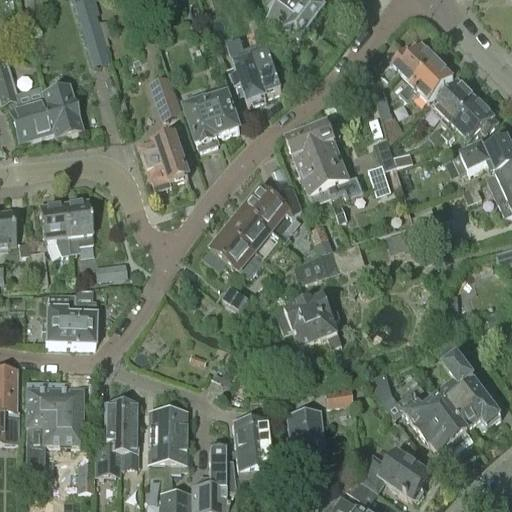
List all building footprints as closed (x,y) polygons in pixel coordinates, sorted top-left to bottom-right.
[(110,68),(91,4),(90,0),(72,0),(71,0),(92,73),(110,68)] [(145,13),(140,0),(123,0),(129,19),(145,13)] [(189,0),(154,0),(155,8),(189,0)] [(278,0),(268,13),(274,17),(267,26),(284,39),(283,40),(299,52),(325,17),(310,5),(309,6),(301,0),(278,0)] [(243,56),(239,45),(225,50),(233,73),(237,84),(232,86),(235,97),(241,95),(247,113),(266,106),(265,103),(281,98),(269,61),(268,61),(264,49),(243,56)] [(408,90),(434,63),(421,50),(418,53),(414,48),(407,56),(406,55),(390,71),(390,72),(380,82),(388,91),(399,80),(408,90)] [(434,63),(408,90),(397,100),(407,109),(414,102),(416,104),(419,101),(427,108),(453,82),(434,63)] [(162,128),(180,122),(182,121),(168,83),(149,90),(162,128)] [(446,134),(476,105),(457,86),(430,113),(442,124),(439,127),(446,134)] [(56,139),(52,140),(54,146),(80,138),(67,94),(41,101),(42,107),(46,106),(56,139)] [(387,111),(388,111),(383,94),(372,97),(380,119),(384,115),(384,114),(387,113),(387,111)] [(239,137),(227,101),(205,108),(183,115),(196,153),(200,152),(201,155),(214,150),(214,147),(217,146),(217,145),(239,137)] [(447,134),(441,140),(442,141),(448,147),(454,141),(453,141),(456,138),(466,149),(469,149),(481,137),(485,140),(497,128),(493,124),(494,123),(476,105),(446,134),(447,134)] [(46,106),(42,107),(16,115),(8,118),(18,150),(26,147),(26,148),(52,140),(56,139),(46,106)] [(392,124),(388,111),(387,111),(387,113),(384,114),(384,115),(380,119),(382,127),(392,124)] [(306,139),(332,204),(344,200),(346,206),(363,199),(356,183),(349,186),(332,144),(339,142),(334,129),(327,132),(327,130),(306,139)] [(441,140),(436,135),(428,144),(422,149),(424,151),(431,149),(433,148),(434,149),(442,141),(441,140)] [(150,142),(153,151),(139,155),(150,190),(152,189),(155,198),(170,193),(169,190),(189,183),(175,143),(164,147),(162,138),(150,142)] [(332,204),(306,139),(285,147),(311,213),(332,204)] [(498,190),(511,183),(511,156),(507,146),(485,156),(482,151),(459,162),(452,165),(459,181),(466,177),(467,181),(486,173),(490,183),(494,181),(498,190)] [(394,169),(392,164),(386,147),(373,152),(380,173),(367,177),(376,202),(391,196),(384,178),(395,174),(394,169)] [(394,169),(411,164),(409,159),(392,164),(394,169)] [(464,204),(479,198),(476,192),(480,190),(477,183),(463,189),(466,195),(461,197),(464,204)] [(511,183),(498,190),(506,207),(498,211),(504,225),(511,221),(511,183)] [(244,216),(285,249),(289,244),(283,239),(295,224),(301,218),(292,196),(272,205),(260,195),(244,216)] [(479,198),(464,204),(467,211),(481,205),(479,198)] [(62,211),(69,260),(78,259),(78,252),(88,251),(91,246),(87,208),(62,211)] [(69,260),(62,211),(38,214),(42,248),(54,246),(54,249),(60,262),(69,260)] [(341,211),(333,215),(338,229),(347,226),(341,211)] [(432,215),(412,222),(420,245),(441,238),(432,215)] [(285,249),(244,216),(227,236),(265,267),(280,247),(284,250),(285,249)] [(10,218),(0,219),(0,253),(14,251),(10,218)] [(328,244),(322,231),(309,236),(315,249),(328,244)] [(265,267),(227,236),(203,266),(218,278),(226,269),(248,286),(255,277),(257,278),(265,268),(265,267)] [(385,245),(390,262),(418,254),(414,237),(385,245)] [(299,291),(343,277),(365,271),(358,249),(333,257),(333,256),(322,259),(293,272),(299,291)] [(511,254),(494,260),(499,276),(511,271),(511,254)] [(29,259),(30,260),(33,291),(47,290),(43,258),(29,259)] [(111,271),(112,286),(121,285),(120,270),(111,271)] [(75,295),(75,300),(74,306),(91,307),(92,296),(75,295)] [(248,307),(230,295),(221,307),(239,319),(248,307)] [(45,315),(44,352),(94,354),(95,321),(96,321),(95,307),(94,307),(91,307),(74,306),(75,300),(46,299),(46,315),(45,315)] [(447,301),(439,320),(458,319),(457,300),(447,301)] [(341,351),(337,341),(338,340),(333,327),(340,325),(337,317),(330,319),(328,313),(323,301),(283,316),(284,317),(275,321),(283,339),(291,336),(299,355),(327,344),(331,355),(341,351)] [(508,317),(489,320),(491,335),(510,333),(508,317)] [(439,403),(467,440),(478,431),(480,434),(486,434),(500,423),(465,377),(476,369),(469,359),(459,353),(450,350),(439,358),(449,373),(443,377),(454,392),(439,403)] [(0,449),(3,449),(3,446),(7,446),(7,438),(8,438),(8,419),(15,419),(15,375),(0,375),(0,449)] [(25,389),(25,396),(25,434),(42,434),(41,451),(81,452),(81,397),(67,397),(67,388),(25,389)] [(324,397),(325,411),(326,414),(348,411),(346,393),(324,397)] [(467,440),(439,403),(422,416),(410,399),(397,409),(391,401),(391,400),(387,403),(381,394),(374,400),(381,409),(393,426),(403,418),(428,451),(429,450),(438,462),(451,452),(457,460),(473,448),(467,440)] [(119,460),(120,410),(104,410),(102,458),(99,458),(98,483),(102,483),(102,481),(118,482),(117,484),(119,484),(119,460)] [(120,410),(119,460),(136,460),(137,410),(120,410)] [(319,418),(284,422),(290,472),(325,468),(319,418)] [(165,472),(166,420),(147,419),(146,472),(165,472)] [(185,420),(166,420),(165,472),(169,472),(168,481),(179,481),(179,477),(185,477),(185,472),(185,420)] [(248,426),(254,485),(255,484),(254,475),(270,474),(265,424),(248,426)] [(254,485),(248,426),(231,428),(237,486),(254,485)] [(25,452),(25,477),(42,478),(43,452),(25,452)] [(231,468),(224,468),(224,455),(207,455),(207,483),(198,484),(191,491),(190,494),(190,511),(223,511),(224,499),(234,498),(231,468)] [(397,458),(387,471),(373,461),(360,480),(361,488),(362,488),(377,498),(384,488),(411,507),(412,506),(414,507),(418,507),(423,500),(422,496),(420,494),(430,481),(397,458)] [(93,470),(77,471),(77,498),(93,498),(93,470)] [(352,502),(362,488),(361,488),(336,490),(352,502)] [(188,511),(189,501),(159,500),(159,511),(188,511)]
